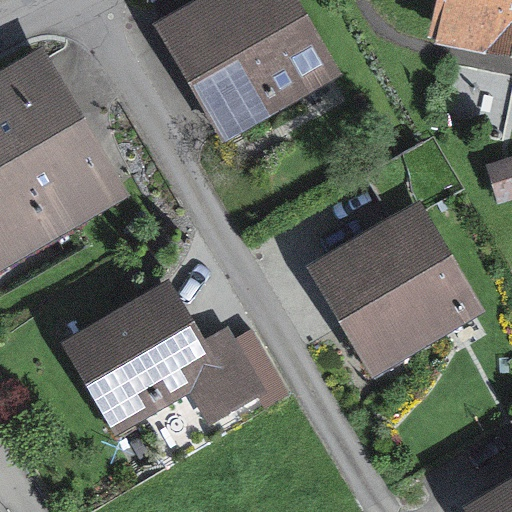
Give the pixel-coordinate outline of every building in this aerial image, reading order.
[(306,0),(212,0),(169,26),(239,142),(351,76),(306,0)] [(511,0),(451,0),(443,48),(511,59),(511,0)] [(0,271),(129,197),(43,48),(0,72),(0,271)] [(421,193),(318,252),(390,378),(493,320),(421,193)] [(198,287),(84,348),(146,462),(260,401),(198,287)] [(511,511),(511,426),(458,458),(489,511),(511,511)]
